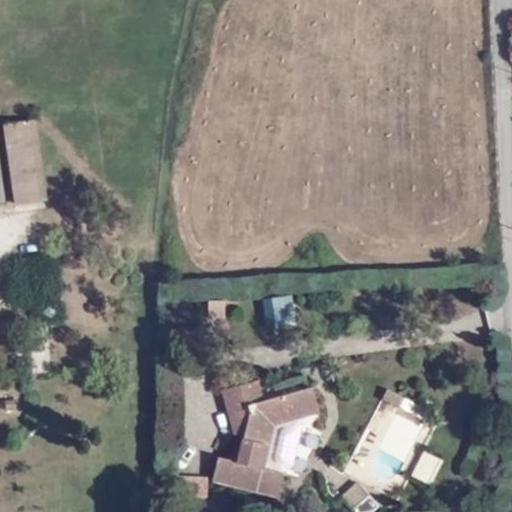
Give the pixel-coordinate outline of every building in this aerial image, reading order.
[(35,123),(7,126),(16,199),(45,195),(35,123)] [(266,333),(295,330),(291,298),(262,301),(266,333)] [(259,379),(227,385),(233,410),(238,409),(244,438),(238,461),(222,456),(215,479),(278,497),(283,472),(294,466),(303,425),(302,417),(320,411),(313,385),(267,398),(259,379)] [(421,451),(410,478),(431,487),(442,459),(421,451)] [(207,511),(208,476),(176,476),(175,511),(207,511)] [(361,484),(345,498),(355,511),(374,499),(361,484)]
